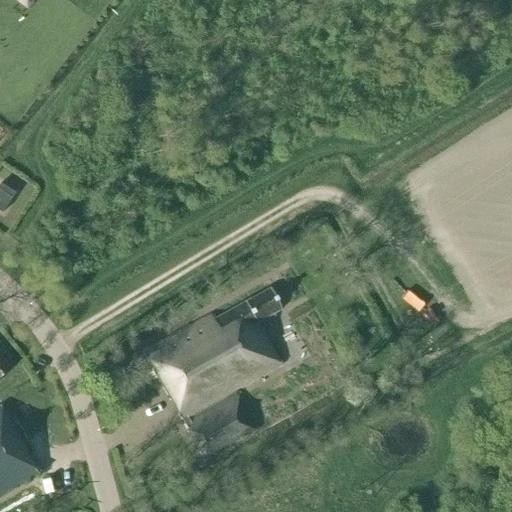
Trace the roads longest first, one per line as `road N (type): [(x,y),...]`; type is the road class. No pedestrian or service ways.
road 1 (track): [(54,348),(314,199),(337,202),(375,227)]
road 2 (unclassified): [(106,511),(73,384),(39,324),(0,282)]
